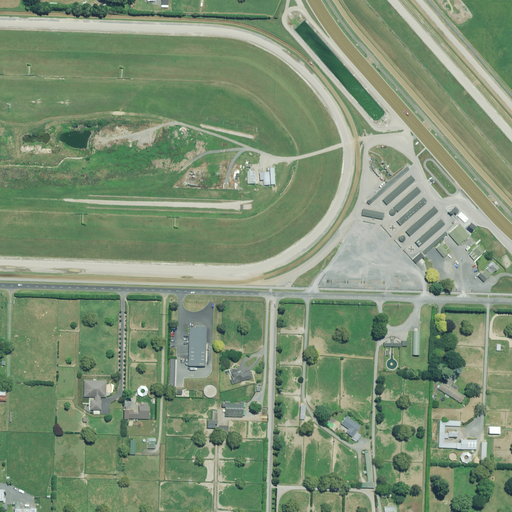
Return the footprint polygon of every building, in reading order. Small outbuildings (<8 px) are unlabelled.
[(410,169),(408,166),(368,202),(370,205),(410,169)] [(264,179),(264,185),(276,184),(275,167),(270,168),(270,172),(259,172),(259,180),(264,179)] [(256,172),(248,172),(248,184),(256,184),(256,172)] [(409,181),(384,201),(389,207),(414,186),(409,181)] [(419,189),(396,209),(400,214),(423,194),(419,189)] [(425,201),(400,222),(403,227),(428,205),(425,201)] [(386,216),(366,211),(364,217),(385,222),(386,216)] [(432,211),(407,233),(412,238),(436,216),(432,211)] [(441,222),(418,243),(422,247),(445,226),(441,222)] [(471,236),(461,225),(451,235),(461,246),(471,236)] [(424,251),(426,253),(448,234),(445,232),(424,251)] [(448,253),(441,244),(436,248),(444,257),(448,253)] [(484,252),(479,245),(473,251),(474,252),(470,255),(475,260),(484,252)] [(496,270),(497,271),(500,268),(493,261),(488,266),(489,267),(482,274),(487,279),(496,270)] [(196,328),(190,328),(188,366),(205,366),(206,361),(207,361),(207,352),(206,352),(207,326),(196,326),(196,328)] [(241,374),(239,367),(226,371),(227,374),(230,373),(231,376),(232,375),(233,377),(232,378),(233,381),(231,381),(232,384),(253,378),(251,371),(241,374)] [(106,397),(107,381),(84,380),(84,397),(95,397),(95,400),(91,400),(91,410),(101,410),(101,400),(101,397),(106,397)] [(466,396),(443,382),(439,389),(461,403),(466,396)] [(205,395),(206,396),(207,397),(208,397),(209,397),(210,398),(212,398),(213,397),(214,397),(215,396),(216,395),(217,394),(217,392),(218,391),(218,390),(217,389),(217,388),(216,387),(215,386),(214,385),(213,385),(212,384),(211,384),(210,384),(209,384),(208,385),(207,385),(206,386),(205,387),(205,388),(204,389),(204,390),(204,392),(204,393),(205,394),(205,395)] [(225,416),(243,417),(243,414),(244,404),(222,404),(222,407),(226,407),(226,413),(225,416)] [(149,419),(150,406),(139,405),(139,412),(134,412),(134,410),(124,410),(124,418),(137,419),(149,419)] [(218,411),(213,410),(213,420),(208,420),(208,424),(217,424),(218,411)] [(352,439),(357,442),(361,435),(357,432),(361,426),(347,416),(341,424),(349,429),(346,432),(353,437),(352,439)] [(477,450),(477,443),(477,440),(461,440),(461,443),(445,443),(445,438),(449,438),(449,437),(458,437),(458,431),(449,431),(449,433),(445,433),(446,425),(461,426),(461,421),(441,420),(439,448),(457,448),(457,449),(461,449),(477,450)] [(220,426),(219,427),(215,427),(215,437),(228,438),(229,426),(220,426)] [(369,451),(365,451),(363,451),(363,454),(365,453),(368,482),(360,482),(360,487),(375,488),(375,482),(372,482),(369,451)] [(472,456),(468,452),(463,453),(461,457),(463,462),(468,463),(472,461),(472,456)] [(30,511),(31,509),(21,509),(21,502),(13,502),(13,505),(15,505),(15,511),(30,511)]
